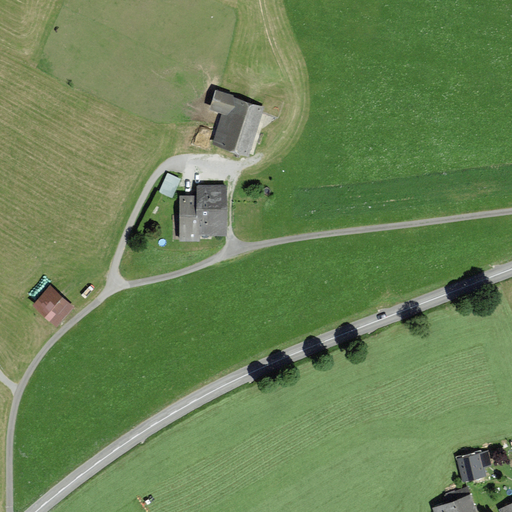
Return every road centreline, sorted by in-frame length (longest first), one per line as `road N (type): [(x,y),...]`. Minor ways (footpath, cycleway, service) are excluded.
road 1 (unclassified): [(9,511),(19,388),(57,335),(114,289),(288,239),(511,211)]
road 2 (secondary): [(35,511),(132,438),(207,394),(511,269)]
road 3 (track): [(256,0),(265,30),(343,45),(511,137)]
